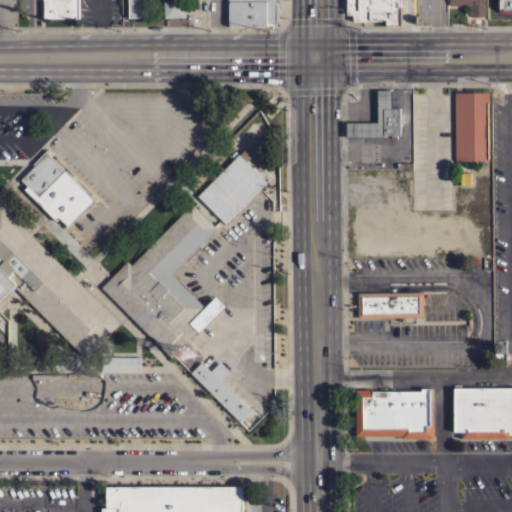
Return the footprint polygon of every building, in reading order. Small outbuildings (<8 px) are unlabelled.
[(78,0),(78,17),(43,18),(43,0),(78,0)] [(127,0),(145,0),(146,17),(128,17),(127,0)] [(164,17),(163,0),(185,0),(185,17),(164,17)] [(276,0),(276,3),(278,3),(278,19),(276,19),(276,26),(228,26),(228,9),(227,9),(227,7),(228,7),(228,5),(227,5),(227,2),(228,2),(228,0),(276,0)] [(400,0),(400,25),(385,25),(385,20),(381,20),(381,21),(373,21),(360,21),(352,21),(352,14),(346,14),(346,0),(400,0)] [(483,0),(483,2),(484,2),(484,16),(470,16),(470,15),(469,15),(469,6),(462,6),(462,5),(449,5),(449,0),(483,0)] [(495,0),(511,0),(511,14),(499,14),(499,10),(495,10),(495,0)] [(377,122),(377,90),(392,90),(392,107),(399,107),(399,134),(389,134),(389,137),(346,137),(346,122),(377,122)] [(454,92),(488,92),(488,102),(487,102),(488,159),(455,160),(454,92)] [(224,222),(223,224),(220,221),(222,220),(216,214),(214,216),(212,213),(214,212),(197,195),(239,153),(239,154),(246,147),(253,154),(246,161),(250,165),(251,163),(253,166),(252,167),(263,178),(264,177),(267,179),(266,181),(267,181),(260,188),(225,223),(224,222)] [(24,189),(27,186),(20,179),(34,165),(32,163),(46,149),(50,153),(49,155),(94,200),(71,223),(68,227),(58,217),(55,220),(24,189)] [(410,157),(410,167),(395,166),(396,156),(410,157)] [(470,184),(460,184),(460,172),(469,172),(470,184)] [(192,203),(216,228),(196,248),(198,250),(187,260),(186,259),(171,274),(204,307),(215,296),(225,305),(198,332),(197,331),(185,343),(170,357),(101,287),(127,260),(131,264),(192,203)] [(119,323),(85,357),(80,352),(15,287),(11,291),(0,302),(0,205),(1,204),(119,323)] [(358,317),(357,292),(423,291),(423,317),(358,317)] [(101,372),(101,357),(141,356),(141,371),(101,372)] [(210,370),(219,361),(229,370),(219,380),(252,413),(243,423),(242,422),(241,422),(240,421),(239,421),(190,372),(201,361),(210,370)] [(511,435),(509,435),(509,438),(461,438),(461,431),(453,431),(453,387),(511,387),(511,435)] [(401,438),(401,435),(356,435),(355,389),(373,389),(373,391),(421,390),(421,388),(429,388),(430,425),(433,425),(433,438),(401,438)] [(242,486),(242,511),(101,511),(101,507),(106,507),(106,486),(242,486)]
